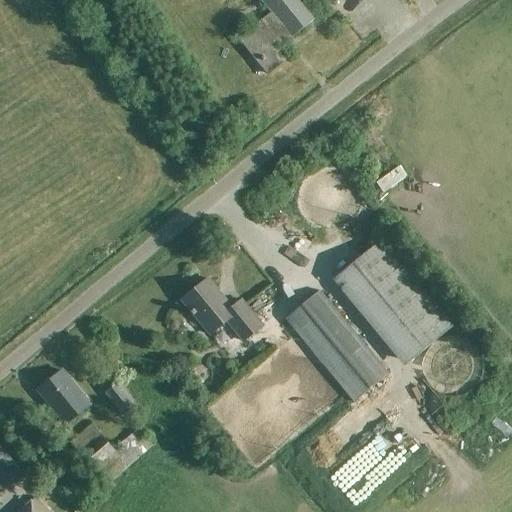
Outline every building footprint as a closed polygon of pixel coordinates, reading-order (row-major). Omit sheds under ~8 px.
[(271,14),(238,40),(266,76),(287,58),(280,49),(315,21),(298,0),(264,0),(262,2),(271,14)] [(382,242),(339,277),(410,364),(453,328),(382,242)] [(286,250),(278,257),(289,272),(298,265),(286,250)] [(208,280),(182,302),(209,336),(226,322),(243,343),(262,327),(241,302),(232,310),(208,280)] [(320,292),(285,321),(354,404),(389,376),(320,292)] [(456,343),(458,378),(488,376),(485,341),(456,343)] [(61,373),(37,392),(66,427),(90,408),(61,373)] [(105,394),(124,417),(137,406),(119,383),(105,394)] [(112,451),(91,426),(70,443),(107,488),(155,445),(141,427),(112,451)] [(0,447),(0,490),(1,492),(22,475),(0,447)] [(439,491),(452,511),(460,505),(447,486),(439,491)] [(47,511),(34,499),(21,511),(47,511)]
